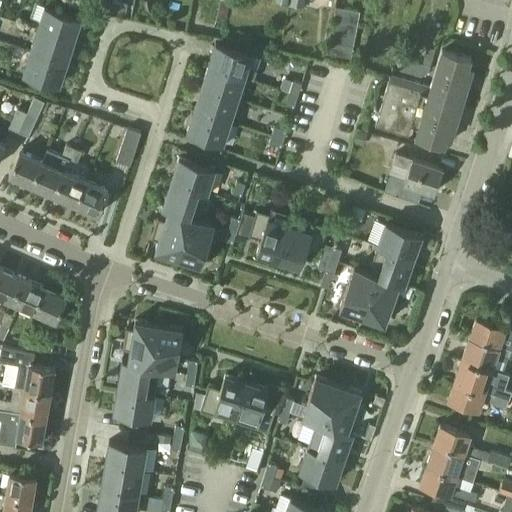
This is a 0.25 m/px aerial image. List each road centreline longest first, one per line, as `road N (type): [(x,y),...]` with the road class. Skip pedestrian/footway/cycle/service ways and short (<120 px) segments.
road 1 (residential): [(414,370),(106,275)]
road 2 (residential): [(346,73),(314,182),(462,225)]
road 3 (residential): [(61,511),(106,275)]
road 4 (residential): [(163,117),(90,93),(111,26),(187,42)]
road 5 (residential): [(462,225),(511,59)]
road 6 (residential): [(163,117),(106,275)]
road 7 (residential): [(365,511),(414,370)]
